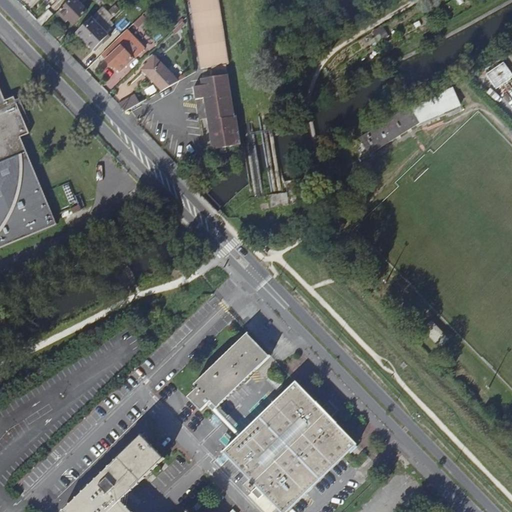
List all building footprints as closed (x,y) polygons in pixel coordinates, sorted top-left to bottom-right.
[(71,0),(59,12),(65,18),(67,16),(75,25),(88,11),(77,0),(71,0)] [(101,0),(99,0),(92,8),(97,13),(106,4),(101,0)] [(195,87),(196,100),(206,98),(214,149),(242,144),(237,116),(235,117),(226,65),(229,64),(219,0),(190,0),(202,68),(212,67),(214,77),(203,79),(204,86),(195,87)] [(114,6),(103,17),(109,22),(119,12),(114,6)] [(92,19),(78,33),(95,51),(109,37),(92,19)] [(127,31),(102,55),(115,68),(116,67),(122,72),(146,49),(127,31)] [(143,69),(163,90),(179,80),(154,55),(148,61),(150,63),(143,69)] [(498,86),(511,77),(507,71),(509,70),(504,63),(494,70),(498,77),(494,80),(498,86)] [(409,108),(379,126),(388,140),(417,121),(419,123),(460,105),(453,88),(409,108)] [(0,249),(56,226),(20,139),(29,135),(14,98),(5,102),(0,90),(0,249)] [(119,105),(126,112),(141,103),(136,95),(119,105)] [(278,197),(271,198),(272,205),(288,202),(287,195),(278,197)] [(441,347),(448,340),(432,323),(424,330),(441,347)] [(201,411),(207,405),(211,401),(217,408),(241,385),(271,356),(248,333),(194,385),(196,387),(194,389),(195,390),(188,397),(201,411)] [(270,383),(276,378),(273,375),(267,380),(270,383)] [(283,387),(276,378),(270,383),(278,392),(283,387)] [(268,409),(242,434),(238,437),(223,452),(250,479),(244,485),(252,493),(258,487),(281,511),(286,511),(292,507),(325,475),(357,444),(327,414),(296,382),(268,409)] [(207,405),(238,437),(242,434),(217,408),(211,401),(207,405)] [(121,456),(143,479),(163,460),(140,437),(121,456)] [(129,511),(120,502),(143,479),(121,456),(63,511),(129,511)]
